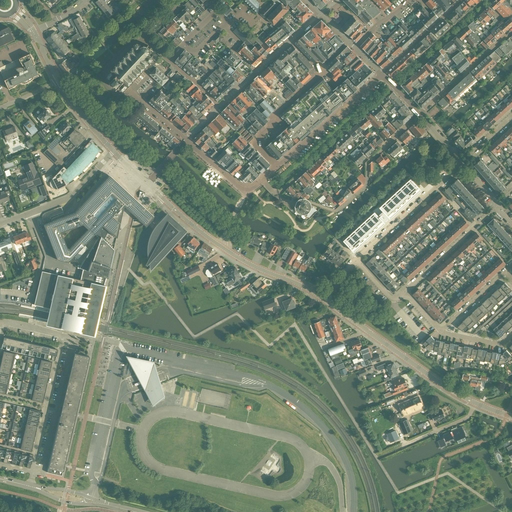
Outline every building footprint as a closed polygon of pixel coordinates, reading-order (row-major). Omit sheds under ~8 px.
[(197,5),(192,0),(189,0),(184,5),(186,7),(185,8),(190,13),(198,6),(197,5)] [(244,0),(258,14),(260,4),(255,0),(244,0)] [(272,0),(273,1),(260,14),(264,18),(277,4),(279,2),(280,4),(281,3),(285,7),(291,0),(272,0)] [(299,0),(291,0),(285,7),(288,10),(291,6),(294,8),(301,1),(299,0)] [(326,3),(322,0),(312,0),(319,8),(320,9),(326,3)] [(359,3),(355,0),(343,0),(356,13),(358,15),(360,18),(366,24),(372,18),(372,17),(366,10),(367,9),(360,2),(359,3)] [(372,18),(373,18),(380,12),(368,0),(355,0),(359,3),(360,2),(367,9),(366,10),(372,17),(372,18)] [(373,0),(383,10),(387,6),(383,1),(381,0),(373,0)] [(452,5),(448,0),(428,0),(426,3),(431,9),(437,4),(444,12),(451,5),(452,5)] [(505,0),(495,0),(490,5),(494,10),(495,9),(496,8),(505,0)] [(505,0),(496,8),(506,19),(511,12),(511,6),(510,4),(505,0)] [(100,7),(105,12),(115,3),(114,1),(108,6),(105,3),(100,7)] [(301,1),(294,8),(291,11),(303,23),(313,13),(301,2),(301,1)] [(464,2),(460,6),(465,12),(469,8),(464,2)] [(115,3),(105,12),(109,17),(116,11),(113,8),(117,5),(115,3)] [(281,3),(280,4),(279,5),(272,13),(270,12),(268,14),(270,15),(267,18),(274,25),(278,21),(288,10),(285,7),(281,3)] [(438,17),(441,15),(444,12),(437,4),(431,9),(433,10),(432,11),(433,11),(438,17)] [(222,11),(227,16),(233,10),(228,5),(222,11)] [(420,20),(427,27),(437,18),(438,17),(433,11),(431,12),(429,14),(422,6),(414,13),(420,20)] [(460,6),(456,9),(462,15),(465,12),(460,6)] [(489,7),(484,11),(490,17),(497,24),(499,22),(492,15),(495,13),(489,7)] [(187,21),(191,17),(189,15),(190,14),(184,9),(177,16),(182,21),(185,19),(187,21)] [(453,12),(458,18),(459,18),(462,15),(456,9),(453,12)] [(484,12),(480,15),(487,22),(491,19),(484,12)] [(487,22),(480,15),(477,18),(483,24),(487,28),(489,27),(486,24),(487,22)] [(69,20),(73,28),(77,26),(83,23),(80,17),(78,18),(77,16),(69,20)] [(177,16),(173,19),(179,26),(183,22),(182,21),(177,16)] [(353,16),(341,28),(349,35),(360,23),(353,16)] [(497,24),(505,33),(511,25),(511,16),(509,19),(505,23),(502,20),(497,24)] [(477,18),(474,21),(480,27),(484,31),(485,31),(486,30),(482,26),(483,24),(477,18)] [(173,19),(170,23),(177,29),(180,26),(179,26),(173,19)] [(280,23),(279,24),(288,36),(295,30),(284,19),(280,23)] [(427,27),(420,20),(420,21),(419,19),(418,19),(417,21),(417,22),(418,23),(411,29),(412,30),(413,29),(419,35),(427,27)] [(321,20),(313,27),(318,33),(322,37),(331,30),(321,20)] [(433,31),(438,36),(450,26),(445,20),(433,31)] [(474,21),(471,23),(477,30),(480,34),(482,32),(478,29),(480,27),(474,21)] [(76,31),(77,33),(86,29),(83,23),(77,26),(79,29),(76,31)] [(170,23),(167,25),(179,36),(182,34),(180,32),(180,31),(178,33),(175,31),(177,29),(170,23)] [(360,23),(349,35),(352,39),(360,31),(362,28),(365,30),(366,29),(360,23)] [(409,33),(410,32),(402,23),(398,26),(400,27),(407,34),(408,32),(409,33)] [(471,23),(468,26),(473,31),(478,36),(479,35),(475,31),(477,30),(471,23)] [(288,36),(279,24),(274,28),(271,24),(270,25),(273,30),(283,41),(288,36)] [(496,26),(493,28),(494,29),(501,36),(505,33),(497,24),(496,25),(496,26)] [(172,34),(177,39),(179,36),(167,25),(165,27),(172,34)] [(239,25),(233,31),(244,42),(247,39),(250,36),(239,25)] [(468,26),(457,35),(462,41),(465,38),(473,47),(478,43),(481,40),(478,36),(473,31),(468,26)] [(13,36),(12,33),(11,33),(8,27),(0,30),(0,45),(13,39),(13,36)] [(172,34),(165,27),(164,27),(160,31),(158,34),(164,40),(169,36),(170,37),(171,36),(174,39),(170,43),(175,47),(180,42),(177,39),(172,34)] [(318,33),(313,27),(304,35),(315,47),(316,46),(320,43),(318,41),(321,38),(317,34),(318,33)] [(390,37),(395,41),(403,50),(413,41),(407,34),(400,27),(390,37)] [(46,39),(50,44),(57,36),(56,35),(60,32),(56,28),(53,31),(54,32),(46,39)] [(493,29),(490,32),(491,33),(497,39),(501,36),(494,29),(493,28),(493,29)] [(86,29),(77,33),(72,37),(75,40),(78,39),(78,38),(79,37),(80,39),(83,38),(89,34),(86,29)] [(408,32),(407,34),(413,41),(419,35),(413,29),(412,30),(410,32),(409,33),(408,32)] [(487,37),(493,43),(497,40),(486,29),(486,30),(485,31),(489,35),(487,37)] [(283,41),(273,30),(268,34),(277,45),(283,41)] [(331,30),(322,37),(327,42),(335,34),(331,30)] [(265,31),(260,35),(272,50),(277,45),(268,34),(265,31)] [(357,34),(352,39),(356,42),(364,34),(360,31),(357,34)] [(431,32),(427,36),(432,42),(433,43),(437,39),(431,32)] [(212,40),(216,44),(219,41),(220,42),(224,38),(219,33),(212,40)] [(317,48),(328,59),(331,56),(331,55),(335,51),(327,42),(322,37),(318,33),(317,34),(321,38),(318,41),(320,43),(316,46),(318,47),(317,48)] [(365,51),(376,37),(372,33),(360,46),(365,51)] [(327,42),(335,51),(343,43),(335,34),(327,42)] [(260,35),(255,40),(268,53),(272,50),(260,35)] [(315,47),(304,35),(299,39),(311,51),(315,47)] [(457,35),(451,41),(460,51),(461,52),(467,46),(464,43),(462,41),(457,35)] [(489,46),(493,43),(487,37),(485,39),(482,35),(480,37),(483,40),(489,46)] [(57,36),(50,44),(61,58),(69,51),(58,38),(58,37),(57,36)] [(251,36),(248,40),(260,52),(265,56),(268,53),(255,40),(251,36)] [(376,37),(365,51),(368,54),(380,41),(376,37)] [(383,43),(384,45),(373,58),(378,64),(380,61),(381,61),(385,56),(391,61),(397,56),(403,50),(395,41),(390,37),(383,43)] [(424,38),(420,42),(427,49),(430,45),(430,44),(424,38)] [(499,47),(504,53),(506,55),(511,48),(511,42),(509,38),(499,47)] [(260,52),(248,40),(247,39),(244,42),(242,44),(260,61),(265,56),(260,52)] [(318,59),(311,51),(299,39),(295,43),(314,63),(318,59)] [(383,43),(380,41),(368,54),(373,58),(384,45),(383,43)] [(460,51),(451,41),(444,47),(449,52),(453,49),(455,51),(453,52),(456,55),(460,51)] [(479,45),(484,51),(488,47),(483,41),(479,45)] [(420,42),(414,48),(420,53),(421,54),(426,49),(420,42)] [(126,90),(146,68),(151,73),(150,74),(162,86),(169,79),(170,77),(171,78),(175,73),(172,70),(167,75),(168,75),(166,77),(157,67),(156,68),(151,63),(153,62),(154,59),(153,56),(150,55),(151,52),(151,48),(148,46),(144,45),(141,47),(140,44),(137,43),(134,44),(133,47),(108,74),(107,77),(108,79),(111,81),(111,82),(117,88),(118,88),(119,87),(119,88),(120,91),(123,92),(126,90)] [(260,61),(242,44),(237,49),(236,50),(240,54),(241,54),(249,62),(254,67),(260,61)] [(292,45),(286,51),(292,57),(298,51),(292,45)] [(340,53),(345,58),(352,51),(347,46),(340,53)] [(311,51),(318,59),(322,63),(323,64),(327,60),(326,59),(315,47),(311,51)] [(495,51),(499,55),(500,56),(504,53),(499,47),(495,51)] [(420,53),(414,48),(411,51),(416,56),(420,53)] [(444,63),(450,58),(442,49),(435,55),(439,60),(440,61),(441,60),(444,63)] [(175,62),(181,67),(192,55),(185,50),(175,62)] [(224,57),(226,59),(234,66),(236,68),(243,61),(231,50),(224,57)] [(293,58),(292,57),(286,51),(279,57),(284,62),(286,60),(294,68),(297,65),(294,61),(295,60),(293,58)] [(352,51),(345,58),(349,62),(356,56),(352,51)] [(411,51),(406,55),(412,62),(414,60),(413,58),(415,56),(411,51)] [(460,51),(456,55),(452,58),(457,64),(455,66),(456,67),(461,72),(470,63),(466,59),(461,52),(460,51)] [(489,56),(496,63),(501,59),(494,51),(489,56)] [(313,67),(299,52),(293,58),(295,60),(307,73),(313,67)] [(341,62),(345,58),(340,53),(336,57),(341,62)] [(16,75),(16,74),(4,80),(8,89),(13,87),(18,83),(22,81),(23,84),(28,81),(33,78),(38,76),(33,66),(32,67),(32,65),(34,64),(29,54),(18,59),(21,64),(24,68),(22,69),(22,68),(20,67),(18,67),(16,68),(15,69),(16,70),(17,71),(19,72),(19,73),(16,75)] [(402,59),(406,64),(409,62),(410,63),(412,62),(406,55),(402,59)] [(432,68),(440,61),(439,60),(435,55),(427,62),(432,68)] [(469,56),(466,59),(470,63),(476,58),(474,55),(470,58),(469,56)] [(489,55),(486,58),(492,64),(493,66),(496,63),(489,56),(489,55)] [(182,68),(186,71),(192,65),(190,63),(195,57),(193,56),(188,62),(182,68)] [(356,56),(349,62),(346,66),(350,69),(347,72),(348,73),(361,61),(356,56)] [(380,61),(378,64),(382,68),(391,61),(385,56),(381,61),(380,61)] [(224,69),(230,75),(238,82),(244,76),(236,69),(236,68),(234,66),(226,59),(221,64),(220,63),(214,57),(212,59),(213,60),(218,65),(219,66),(223,70),(224,69)] [(279,57),(275,62),(287,74),(289,77),(296,70),(294,68),(286,60),(284,62),(279,57)] [(341,62),(336,57),(326,67),(331,72),(341,62)] [(331,77),(336,82),(343,76),(339,72),(343,68),(349,62),(345,58),(335,68),(331,72),(333,75),(331,77)] [(486,58),(483,61),(490,69),(493,66),(486,58)] [(59,65),(62,69),(69,63),(66,59),(59,65)] [(186,71),(189,74),(195,68),(193,66),(196,63),(198,64),(200,62),(197,59),(195,61),(192,65),(186,71)] [(402,59),(399,62),(404,67),(407,65),(406,64),(402,59)] [(218,65),(213,60),(209,64),(213,68),(233,87),(237,83),(230,76),(230,75),(224,69),(223,70),(219,66),(218,65)] [(432,68),(438,74),(442,79),(442,80),(447,85),(450,82),(445,77),(451,72),(444,63),(441,60),(440,61),(432,68)] [(365,64),(361,61),(348,73),(351,76),(349,77),(349,78),(365,64)] [(483,61),(480,64),(487,72),(490,69),(483,61)] [(195,68),(189,74),(193,78),(199,71),(197,69),(200,66),(201,68),(203,66),(200,62),(198,64),(195,68)] [(210,73),(211,74),(219,82),(228,91),(233,87),(213,68),(209,64),(207,62),(204,64),(206,66),(207,66),(212,71),(210,73)] [(281,80),(287,74),(275,62),(269,67),(278,77),(281,80)] [(399,62),(395,65),(400,70),(404,67),(399,62)] [(438,74),(427,62),(423,66),(432,78),(433,79),(438,74)] [(69,63),(62,69),(65,73),(73,67),(69,63)] [(355,84),(370,69),(365,64),(349,78),(355,83),(355,84)] [(480,64),(477,66),(484,75),(487,72),(480,64)] [(395,65),(391,68),(397,74),(400,70),(395,65)] [(203,66),(201,68),(200,69),(201,70),(197,74),(200,76),(204,73),(205,74),(208,71),(205,68),(203,66)] [(423,66),(421,68),(428,76),(431,79),(432,78),(423,66)] [(477,66),(474,69),(482,77),(484,75),(477,66)] [(261,74),(269,83),(271,84),(274,81),(277,83),(278,82),(280,84),(281,83),(284,86),(285,85),(284,84),(282,82),(282,81),(281,80),(278,77),(269,67),(261,74)] [(397,74),(391,68),(386,73),(392,78),(397,74)] [(421,68),(418,71),(424,79),(425,78),(428,81),(429,80),(426,77),(428,76),(421,68)] [(375,74),(370,69),(355,84),(359,88),(375,74)] [(482,77),(474,69),(471,72),(478,80),(482,77)] [(424,79),(418,71),(415,74),(420,80),(421,81),(424,79)] [(299,80),(303,84),(311,76),(307,73),(299,80)] [(470,73),(466,77),(472,84),(476,80),(470,73)] [(219,82),(211,74),(208,78),(213,83),(224,95),(228,91),(219,82)] [(268,82),(261,74),(259,77),(266,84),(268,82)] [(336,82),(338,84),(342,80),(346,76),(344,74),(343,76),(336,82)] [(415,74),(410,78),(413,82),(416,79),(418,81),(419,80),(419,81),(420,80),(415,74)] [(266,84),(259,77),(255,80),(268,94),(273,99),(276,96),(271,92),(270,93),(269,91),(271,89),(267,84),(266,84)] [(440,91),(444,87),(437,79),(436,77),(431,82),(433,84),(440,91)] [(466,77),(461,81),(468,88),(472,84),(466,77)] [(213,83),(208,78),(201,85),(206,90),(213,83)] [(272,142),(266,147),(277,160),(283,155),(288,150),(289,150),(294,145),(294,146),(300,141),(311,131),(316,127),(322,121),(327,117),(333,111),(338,107),(343,102),(348,98),(348,97),(352,94),(357,90),(357,89),(347,78),(342,83),(343,83),(339,86),(338,86),(336,87),(333,90),(326,82),(323,78),(299,98),(295,101),(295,102),(280,115),(284,120),(284,119),(290,126),(288,127),(282,132),(277,137),(272,142)] [(289,89),(293,93),(299,87),(293,81),(290,78),(284,84),(285,85),(289,89)] [(293,81),(299,87),(303,84),(299,80),(297,78),(293,81)] [(410,85),(413,82),(410,78),(401,85),(410,96),(415,91),(410,85)] [(420,91),(424,87),(418,81),(419,81),(419,80),(418,81),(416,79),(413,82),(410,85),(415,91),(418,89),(420,91)] [(268,94),(255,80),(251,84),(263,97),(269,103),(273,99),(268,94)] [(422,94),(433,84),(431,82),(430,81),(429,82),(424,87),(420,91),(422,94)] [(461,81),(457,85),(463,92),(468,88),(461,81)] [(192,82),(185,89),(188,93),(196,85),(192,82)] [(224,95),(213,83),(206,90),(209,93),(209,92),(218,101),(224,95)] [(263,97),(251,84),(245,89),(257,103),(263,97)] [(440,91),(433,84),(428,88),(435,95),(440,91)] [(457,85),(453,89),(459,96),(463,92),(457,85)] [(202,107),(210,100),(205,95),(204,96),(201,94),(202,93),(201,91),(197,87),(189,94),(192,97),(202,107)] [(415,100),(422,108),(435,95),(428,88),(422,94),(415,100)] [(294,94),(293,93),(289,89),(284,93),(285,93),(283,95),(288,100),(294,94)] [(410,96),(415,100),(422,94),(420,91),(418,89),(415,91),(410,96)] [(459,96),(453,89),(448,93),(454,100),(459,96)] [(165,106),(169,103),(169,102),(168,103),(166,101),(169,99),(166,97),(167,96),(164,94),(160,90),(156,95),(156,96),(155,97),(154,96),(149,102),(159,112),(160,112),(165,106)] [(176,95),(174,98),(173,98),(179,104),(180,103),(197,121),(202,116),(184,99),(186,97),(185,96),(183,97),(179,92),(176,95)] [(236,98),(263,127),(269,121),(266,118),(262,114),(243,93),(242,92),(236,98)] [(391,116),(391,117),(388,119),(391,122),(398,129),(403,125),(414,115),(403,102),(397,97),(393,92),(386,98),(381,103),(385,108),(391,102),(396,107),(394,109),(394,110),(395,112),(391,116)] [(450,104),(454,100),(448,93),(444,97),(450,104)] [(187,97),(186,97),(184,99),(202,116),(207,112),(202,107),(192,97),(191,99),(189,96),(187,97)] [(173,98),(174,98),(173,97),(170,101),(176,107),(174,109),(175,110),(176,110),(179,114),(181,115),(184,112),(177,106),(179,104),(173,98)] [(257,103),(265,111),(262,114),(266,118),(275,110),(269,103),(263,97),(257,103)] [(256,120),(236,98),(235,98),(230,103),(247,120),(248,119),(252,124),(256,120)] [(438,103),(444,109),(449,105),(443,98),(438,103)] [(215,104),(210,100),(202,107),(207,112),(207,111),(207,112),(215,104)] [(170,104),(169,103),(165,106),(160,112),(163,115),(167,110),(170,107),(169,106),(170,104)] [(180,103),(179,104),(177,106),(184,112),(195,123),(197,121),(180,103)] [(504,103),(501,106),(506,112),(509,108),(504,103)] [(247,121),(246,121),(230,104),(226,107),(242,123),(243,124),(247,121)] [(380,104),(365,117),(371,123),(377,129),(380,126),(383,123),(380,120),(377,118),(380,116),(381,118),(384,116),(382,114),(386,111),(380,104)] [(501,106),(497,109),(502,115),(506,112),(501,106)] [(170,107),(163,115),(168,119),(176,110),(175,110),(173,111),(172,110),(171,110),(172,108),(170,107)] [(242,123),(226,107),(222,112),(237,127),(242,123)] [(497,109),(494,112),(499,118),(502,115),(497,109)] [(43,125),(40,128),(44,133),(50,128),(45,122),(47,120),(46,119),(50,116),(49,113),(50,111),(48,110),(47,110),(46,111),(46,110),(42,113),(42,112),(39,115),(39,116),(42,119),(39,121),(43,125)] [(137,124),(140,122),(147,114),(142,110),(135,118),(139,121),(136,124),(137,124)] [(179,114),(176,110),(168,119),(172,122),(179,114)] [(195,123),(184,112),(181,115),(182,116),(181,117),(182,118),(181,120),(190,128),(195,123)] [(494,112),(490,116),(495,121),(499,118),(494,112)] [(147,114),(140,122),(137,124),(139,126),(141,123),(144,126),(151,118),(147,114)] [(179,114),(172,122),(181,129),(185,133),(190,128),(181,120),(182,118),(181,117),(182,116),(181,115),(179,114)] [(211,122),(215,126),(217,127),(229,139),(237,130),(235,129),(229,122),(228,123),(225,121),(219,114),(211,122)] [(486,117),(485,117),(492,124),(495,121),(490,116),(487,118),(486,117)] [(365,117),(362,120),(367,127),(371,123),(365,117)] [(483,122),(488,128),(492,124),(485,117),(482,120),(483,122)] [(151,118),(144,126),(149,129),(156,121),(151,118)] [(28,130),(32,135),(38,130),(29,120),(24,125),(25,126),(24,126),(24,127),(24,128),(26,131),(28,130)] [(247,121),(243,124),(254,135),(258,132),(257,132),(259,130),(263,127),(256,120),(252,124),(248,120),(247,120),(246,121),(247,121)] [(362,120),(358,123),(363,129),(364,130),(367,127),(362,120)] [(149,129),(146,132),(148,133),(150,130),(153,133),(160,125),(156,121),(149,129)] [(426,131),(417,122),(417,121),(409,128),(418,138),(426,131)] [(60,136),(59,137),(62,140),(69,134),(66,132),(71,127),(68,125),(69,124),(69,123),(67,122),(66,122),(59,129),(57,131),(60,134),(59,135),(60,136)] [(215,126),(211,122),(203,130),(211,139),(212,139),(217,143),(216,144),(217,146),(221,149),(224,146),(230,140),(229,139),(217,127),(215,126)] [(389,122),(387,124),(385,126),(393,134),(396,130),(389,122)] [(483,122),(480,125),(485,131),(488,128),(483,122)] [(363,129),(358,123),(353,128),(357,133),(357,134),(359,136),(360,137),(362,135),(360,132),(363,129)] [(160,125),(153,133),(150,137),(151,138),(154,135),(158,138),(162,140),(163,139),(169,132),(160,125)] [(480,125),(476,128),(481,134),(485,131),(480,125)] [(5,129),(1,130),(3,136),(5,136),(6,141),(12,138),(12,140),(18,138),(14,126),(11,128),(9,129),(9,128),(5,130),(5,129)] [(242,126),(238,131),(250,143),(251,142),(255,138),(242,126)] [(44,133),(40,128),(42,130),(39,133),(44,139),(47,136),(44,133)] [(353,128),(348,133),(354,139),(356,141),(358,139),(357,138),(359,136),(357,134),(357,133),(353,128)] [(481,134),(476,128),(473,132),(478,137),(481,134)] [(55,139),(48,147),(49,148),(57,155),(61,151),(56,147),(59,143),(68,151),(70,149),(71,150),(83,138),(74,129),(63,142),(62,141),(60,143),(55,139)] [(384,129),(379,133),(386,140),(390,136),(384,129)] [(198,135),(210,147),(213,150),(217,146),(216,144),(217,143),(212,139),(211,139),(203,130),(198,135)] [(237,130),(229,139),(230,140),(232,143),(225,150),(224,148),(224,149),(225,150),(216,159),(216,160),(220,164),(221,163),(229,171),(233,175),(234,175),(238,178),(237,178),(238,179),(250,166),(259,175),(261,173),(262,173),(265,170),(271,165),(261,155),(257,150),(256,151),(253,147),(250,143),(238,131),(237,130)] [(406,131),(403,134),(410,141),(413,138),(406,131)] [(174,137),(169,132),(163,139),(168,144),(174,137)] [(474,137),(472,139),(469,137),(464,141),(460,136),(456,139),(454,138),(458,134),(456,132),(449,138),(460,151),(465,147),(466,148),(476,139),(474,137)] [(511,139),(505,132),(502,135),(507,141),(509,139),(511,141),(511,139)] [(347,133),(343,137),(349,144),(353,147),(355,146),(351,142),(353,140),(347,133)] [(410,141),(403,134),(399,137),(406,145),(410,141)] [(210,147),(198,135),(193,140),(206,151),(210,147)] [(502,135),(499,138),(505,146),(506,146),(507,148),(506,148),(508,150),(510,149),(508,147),(509,146),(507,144),(505,142),(507,141),(502,135)] [(369,140),(377,148),(384,142),(380,137),(377,139),(376,138),(374,136),(369,140)] [(181,142),(174,137),(168,144),(174,149),(181,142)] [(343,137),(340,140),(346,147),(349,144),(343,137)] [(499,138),(495,142),(500,147),(502,145),(504,147),(505,146),(499,138)] [(26,142),(28,148),(34,146),(29,140),(26,142)] [(340,140),(336,143),(342,150),(346,147),(340,140)] [(394,144),(387,150),(393,157),(395,158),(401,153),(403,155),(409,150),(405,145),(402,147),(397,141),(394,144)] [(49,183),(49,184),(49,185),(50,185),(50,186),(50,187),(51,187),(51,188),(52,188),(53,189),(54,189),(55,189),(56,189),(57,189),(58,189),(59,188),(60,188),(61,188),(61,187),(62,187),(63,186),(64,186),(65,186),(66,185),(67,185),(68,184),(69,183),(70,183),(71,182),(72,182),(73,181),(74,180),(75,179),(76,179),(77,178),(78,177),(79,176),(80,175),(81,174),(101,153),(89,142),(64,168),(63,167),(63,166),(54,176),(52,179),(51,179),(50,180),(50,181),(49,182),(49,183)] [(368,145),(366,147),(372,153),(375,150),(367,142),(365,143),(368,145)] [(495,142),(492,145),(498,152),(500,151),(499,149),(500,147),(495,142)] [(336,144),(333,147),(337,152),(340,150),(340,151),(341,153),(343,151),(342,150),(336,144)] [(364,145),(362,146),(364,148),(363,150),(363,151),(368,156),(372,153),(366,147),(364,145)] [(495,152),(497,154),(499,155),(500,154),(498,152),(492,145),(488,148),(493,154),(495,152)] [(217,146),(213,150),(209,154),(213,157),(221,149),(217,146)] [(333,147),(329,150),(336,158),(339,155),(338,152),(337,152),(333,147)] [(49,148),(44,153),(56,164),(58,166),(60,168),(64,163),(57,155),(49,148)] [(357,149),(350,155),(353,158),(352,158),(358,164),(366,157),(364,155),(365,154),(362,150),(361,149),(359,150),(357,149)] [(329,150),(325,154),(330,159),(332,156),(333,157),(335,160),(333,162),(334,164),(338,160),(336,158),(329,150)] [(325,154),(321,157),(326,162),(330,159),(325,154)] [(376,160),(381,166),(384,164),(385,165),(390,160),(386,156),(383,158),(381,155),(376,160)] [(499,164),(491,155),(490,157),(497,165),(499,164)] [(321,157),(318,160),(325,168),(326,166),(330,170),(332,169),(331,167),(321,157)] [(505,187),(480,160),(480,159),(473,165),(498,193),(505,187)] [(318,160),(315,163),(321,171),(325,168),(318,160)] [(18,183),(17,186),(19,188),(20,187),(21,191),(29,188),(40,183),(36,174),(31,163),(27,165),(23,166),(25,170),(26,174),(26,175),(25,175),(25,176),(25,177),(25,178),(26,178),(18,181),(18,183)] [(315,163),(308,170),(315,177),(321,171),(315,163)] [(238,179),(243,182),(244,181),(246,183),(248,180),(251,183),(259,175),(250,166),(238,179)] [(511,177),(504,168),(502,170),(510,179),(511,177)] [(319,182),(315,177),(308,170),(304,173),(306,175),(308,178),(309,180),(311,178),(315,183),(313,184),(315,186),(319,182)] [(304,173),(300,176),(306,183),(307,183),(308,181),(312,185),(313,184),(315,183),(311,178),(309,180),(308,178),(306,175),(304,173)] [(348,185),(355,193),(364,185),(365,182),(365,179),(365,178),(361,174),(357,178),(350,183),(348,185)] [(337,175),(334,178),(330,182),(333,185),(340,178),(337,175)] [(42,271),(34,305),(93,319),(101,295),(102,294),(102,293),(102,291),(106,277),(107,278),(114,250),(104,240),(108,229),(116,237),(123,207),(143,225),(144,224),(150,218),(152,215),(140,205),(109,176),(105,180),(75,213),(49,223),(43,225),(57,260),(68,263),(94,234),(89,228),(69,249),(67,249),(61,233),(82,224),(90,216),(95,219),(88,227),(98,238),(81,265),(77,265),(77,268),(81,268),(83,269),(80,280),(42,271)] [(307,183),(306,183),(300,176),(297,180),(303,186),(305,188),(307,187),(309,189),(311,187),(307,183)] [(347,237),(344,241),(352,249),(377,226),(379,228),(385,223),(384,223),(389,218),(390,219),(395,214),(393,211),(418,188),(410,179),(407,182),(408,183),(406,185),(405,184),(402,187),(402,188),(401,190),(400,189),(397,192),(397,193),(396,194),(395,193),(391,196),(392,197),(391,199),(390,198),(386,201),(387,202),(386,203),(385,202),(380,207),(379,206),(373,212),(374,213),(369,217),(370,218),(368,220),(367,219),(364,222),(365,223),(363,224),(362,223),(359,227),(360,228),(358,229),(357,228),(354,231),(355,232),(353,234),(352,233),(349,236),(350,237),(348,238),(347,237)] [(461,212),(471,223),(473,220),(472,219),(484,209),(457,179),(445,190),(444,188),(441,191),(451,201),(454,199),(449,194),(454,190),(457,192),(470,207),(468,209),(467,208),(464,210),(461,212)] [(39,186),(42,196),(47,195),(44,185),(39,186)] [(6,186),(0,188),(0,194),(3,202),(4,202),(4,203),(8,200),(7,196),(10,195),(6,186)] [(286,190),(293,197),(295,195),(298,198),(301,195),(299,193),(297,193),(294,190),(290,186),(286,190)] [(341,194),(340,192),(340,193),(334,187),(332,188),(335,191),(334,192),(337,195),(333,197),(340,205),(346,200),(342,195),(341,194)] [(348,188),(341,194),(342,195),(346,200),(353,194),(348,188)] [(440,192),(436,196),(444,204),(445,203),(444,201),(446,199),(440,192)] [(324,200),(329,205),(333,200),(329,196),(324,200)] [(436,196),(432,199),(439,206),(440,204),(442,206),(444,204),(436,196)] [(455,200),(464,210),(465,208),(456,198),(455,200)] [(432,199),(429,202),(437,211),(438,209),(437,207),(439,206),(432,199)] [(307,208),(308,206),(307,205),(306,203),(305,202),(303,202),(302,202),(300,203),(299,204),(299,206),(299,207),(299,209),(301,210),(302,211),(304,211),(305,210),(307,209),(307,208)] [(429,202),(426,206),(432,212),(433,211),(435,212),(437,211),(429,202)] [(304,213),(309,217),(313,212),(317,210),(311,206),(307,212),(304,213)] [(426,206),(422,209),(430,217),(431,216),(430,214),(432,212),(426,206)] [(422,209),(419,212),(426,220),(425,218),(426,217),(428,219),(430,217),(422,209)] [(148,248),(148,250),(148,251),(148,253),(148,255),(148,256),(148,258),(149,261),(151,271),(168,252),(188,231),(177,220),(173,216),(170,213),(168,212),(167,213),(163,218),(162,219),(159,223),(157,224),(156,225),(155,227),(154,228),(153,229),(153,231),(152,232),(151,234),(151,235),(150,237),(149,238),(149,240),(149,241),(148,243),(148,245),(148,246),(148,248)] [(419,212),(415,215),(423,224),(424,225),(425,225),(426,224),(424,222),(426,220),(419,212)] [(415,215),(412,218),(418,225),(419,223),(421,225),(423,224),(415,215)] [(412,218),(408,222),(416,230),(417,228),(416,226),(418,225),(412,218)] [(501,240),(511,252),(511,238),(493,218),(486,224),(499,238),(501,241),(501,240)] [(460,222),(465,228),(469,225),(463,219),(460,222)] [(408,222),(405,225),(411,231),(412,230),(414,231),(416,230),(408,222)] [(456,225),(462,231),(465,228),(460,222),(456,225)] [(401,228),(409,236),(410,235),(409,233),(411,231),(405,225),(401,228)] [(453,229),(458,234),(462,231),(456,225),(453,229)] [(401,228),(398,231),(404,238),(405,236),(407,238),(409,236),(401,228)] [(449,232),(455,237),(458,234),(453,229),(449,232)] [(398,231),(394,235),(402,243),(403,241),(402,239),(404,238),(398,231)] [(19,234),(22,243),(23,247),(32,243),(31,239),(29,234),(26,235),(24,232),(19,234)] [(455,237),(449,232),(446,235),(451,241),(455,237)] [(446,235),(444,233),(441,236),(443,238),(442,238),(448,244),(451,241),(446,235)] [(476,233),(472,236),(480,244),(481,242),(479,240),(481,238),(476,233)] [(16,245),(22,243),(19,234),(13,237),(16,245)] [(482,235),(489,242),(490,241),(484,234),(482,235)] [(250,244),(258,247),(260,242),(257,240),(258,237),(253,235),(252,238),(250,244)] [(394,235),(391,238),(397,244),(398,243),(400,244),(402,243),(394,235)] [(472,236),(469,239),(474,245),(476,244),(478,245),(480,244),(472,236)] [(8,238),(1,241),(6,253),(9,252),(13,251),(12,247),(8,238)] [(196,247),(200,244),(199,243),(199,242),(198,241),(197,241),(194,238),(188,243),(189,244),(187,247),(194,252),(197,248),(196,247)] [(391,238),(387,241),(395,249),(397,248),(395,246),(397,244),(391,238)] [(442,238),(439,241),(444,247),(448,244),(442,238)] [(469,239),(465,242),(473,250),(474,249),(473,247),(474,245),(469,239)] [(387,241),(384,244),(390,251),(391,249),(393,251),(395,249),(387,241)] [(439,241),(436,245),(441,250),(444,247),(439,241)] [(269,244),(263,242),(261,249),(266,251),(269,244)] [(270,254),(271,255),(273,255),(278,247),(277,246),(279,244),(275,242),(274,245),(271,243),(267,252),(270,253),(270,254)] [(465,242),(462,246),(467,251),(469,250),(471,252),(473,250),(465,242)] [(204,243),(198,252),(207,258),(209,254),(209,255),(212,249),(213,249),(204,243)] [(390,251),(384,244),(380,248),(388,256),(390,254),(388,252),(390,251)] [(174,249),(180,257),(185,253),(179,245),(174,249)] [(436,245),(432,248),(437,253),(441,250),(436,245)] [(462,246),(458,249),(466,257),(467,255),(466,253),(467,251),(462,246)] [(323,254),(327,257),(332,250),(328,247),(323,254)] [(286,261),(292,265),(298,254),(287,248),(282,258),(286,260),(286,261)] [(432,248),(429,251),(434,257),(437,253),(432,248)] [(458,249),(455,252),(460,258),(462,257),(464,258),(466,257),(458,249)] [(496,251),(503,258),(505,256),(501,253),(503,251),(501,249),(499,251),(498,249),(496,251)] [(327,257),(331,260),(336,253),(332,250),(327,257)] [(429,251),(425,254),(430,260),(434,257),(429,251)] [(455,252),(451,255),(459,263),(460,262),(459,260),(460,258),(455,252)] [(331,260),(334,263),(340,256),(336,253),(331,260)] [(425,254),(422,257),(427,263),(430,260),(425,254)] [(293,265),(298,268),(303,260),(300,259),(301,257),(298,255),(293,265)] [(302,271),(304,272),(308,265),(307,265),(308,263),(312,261),(312,258),(307,255),(306,255),(304,259),(302,262),(299,269),(300,270),(301,271),(302,271)] [(451,255),(448,258),(453,264),(455,263),(457,265),(459,263),(451,255)] [(340,256),(334,263),(338,266),(344,259),(340,256)] [(38,257),(29,261),(32,270),(36,268),(37,268),(39,260),(38,257)] [(365,263),(369,267),(376,261),(372,257),(365,263)] [(422,257),(418,260),(423,266),(427,263),(422,257)] [(448,258),(444,262),(452,270),(453,268),(452,266),(453,264),(448,258)] [(500,258),(496,261),(501,267),(505,264),(500,258)] [(418,260),(415,264),(420,269),(423,266),(418,260)] [(369,267),(373,271),(379,265),(376,261),(369,267)] [(398,267),(399,265),(400,264),(401,265),(400,266),(404,270),(406,268),(400,261),(398,263),(396,265),(398,267)] [(496,261),(493,265),(498,270),(501,267),(496,261)] [(208,269),(212,275),(221,270),(217,263),(214,265),(213,262),(208,265),(210,268),(208,269)] [(444,262),(441,265),(446,271),(448,269),(450,271),(452,270),(444,262)] [(415,264),(411,267),(416,273),(420,269),(415,264)] [(187,271),(189,276),(200,270),(198,265),(187,271)] [(373,271),(376,275),(383,269),(379,265),(373,271)] [(441,265),(437,268),(445,276),(446,275),(445,272),(446,271),(441,265)] [(493,265),(489,268),(494,274),(498,270),(493,265)] [(229,274),(231,277),(238,272),(235,267),(228,271),(227,272),(226,272),(224,273),(226,276),(229,274)] [(411,267),(408,270),(413,276),(416,273),(411,267)] [(437,268),(434,271),(439,277),(441,276),(443,278),(445,276),(437,268)] [(485,269),(484,270),(491,277),(494,274),(489,268),(486,270),(485,269)] [(376,275),(379,278),(386,272),(383,269),(376,275)] [(413,276),(408,270),(404,274),(409,279),(413,276)] [(485,271),(482,274),(487,280),(491,277),(484,270),(485,271)] [(434,271),(430,275),(438,283),(439,281),(438,279),(439,277),(434,271)] [(238,272),(231,277),(233,279),(227,283),(229,287),(233,284),(234,287),(241,283),(239,279),(242,278),(238,272)] [(379,278),(383,282),(389,276),(386,272),(379,278)] [(482,274),(479,277),(479,278),(484,283),(487,280),(482,274)] [(438,283),(430,275),(427,278),(432,284),(434,282),(436,284),(438,283)] [(383,282),(386,285),(393,279),(389,276),(383,282)] [(253,284),(249,286),(256,294),(259,292),(263,288),(266,285),(263,281),(263,282),(262,282),(258,278),(254,283),(253,283),(253,284)] [(479,278),(475,281),(480,287),(484,283),(479,278)] [(386,285),(389,289),(396,283),(393,279),(386,285)] [(475,281),(472,284),(477,290),(480,287),(475,281)] [(239,288),(241,291),(250,284),(248,282),(239,288)] [(396,283),(389,289),(393,293),(399,286),(396,283)] [(502,286),(500,288),(506,295),(508,293),(511,290),(504,283),(501,286),(502,286)] [(472,284),(468,287),(473,293),(477,290),(472,284)] [(468,287),(465,290),(470,296),(473,293),(468,287)] [(498,289),(494,292),(501,299),(505,296),(504,296),(506,295),(500,288),(498,290),(498,289)] [(412,294),(415,298),(421,293),(418,289),(412,294)] [(465,290),(461,294),(466,299),(470,296),(465,290)] [(492,295),(490,297),(496,303),(498,302),(501,299),(494,292),(491,295),(492,295)] [(415,298),(419,301),(424,296),(421,293),(415,298)] [(461,294),(458,297),(463,303),(466,299),(461,294)] [(419,301),(422,305),(428,300),(424,296),(419,301)] [(458,297),(454,300),(459,306),(463,303),(458,297)] [(488,298),(485,301),(492,308),(495,305),(496,303),(490,297),(489,299),(488,298)] [(262,302),(265,310),(276,305),(273,298),(262,302)] [(283,302),(281,305),(284,311),(286,310),(295,307),(295,306),(295,305),(296,304),(295,304),(295,303),(294,303),(292,298),(283,302)] [(422,305),(425,309),(431,303),(428,300),(422,305)] [(459,306),(454,300),(451,303),(456,309),(459,306)] [(425,309),(428,312),(434,307),(436,305),(433,301),(431,303),(425,309)] [(482,304),(481,306),(487,312),(488,311),(489,311),(492,308),(485,301),(482,304)] [(428,312),(432,316),(437,310),(439,308),(437,306),(435,308),(434,307),(428,312)] [(478,307),(475,310),(482,317),(485,314),(487,312),(481,306),(479,307),(478,307)] [(441,314),(437,310),(432,316),(435,319),(441,314)] [(473,313),(471,315),(477,321),(479,320),(482,317),(475,310),(472,313),(473,313)] [(441,314),(435,319),(438,323),(444,317),(441,314)] [(468,316),(465,319),(472,326),(475,323),(477,321),(471,315),(469,316),(468,316)] [(328,318),(330,324),(337,321),(336,319),(337,318),(336,317),(336,316),(335,316),(328,318)] [(506,317),(503,320),(510,328),(511,325),(511,323),(511,324),(511,323),(511,320),(508,316),(506,317)] [(472,326),(465,319),(462,321),(463,322),(458,327),(460,329),(461,331),(463,332),(465,332),(469,329),(472,326)] [(500,323),(498,325),(504,331),(506,330),(510,328),(503,320),(499,323),(500,323)] [(314,324),(311,324),(315,335),(316,335),(316,337),(318,336),(319,338),(325,336),(322,327),(320,321),(314,324)] [(330,324),(332,330),(340,327),(339,326),(340,326),(339,324),(338,324),(337,321),(330,324)] [(504,331),(498,325),(496,326),(493,329),(500,337),(503,334),(502,333),(504,331)] [(332,330),(334,336),(342,333),(341,330),(340,327),(340,328),(340,327),(332,330)] [(342,333),(334,336),(336,342),(344,339),(344,338),(343,335),(342,333)] [(425,349),(428,351),(434,341),(432,339),(433,338),(431,336),(423,343),(426,347),(425,348),(425,349)] [(6,350),(9,351),(12,340),(4,338),(1,349),(2,349),(3,344),(7,345),(6,350)] [(351,352),(360,349),(359,347),(361,346),(361,345),(362,345),(361,343),(360,343),(359,339),(354,341),(351,342),(351,343),(350,343),(351,345),(352,345),(353,349),(350,350),(351,352)] [(13,352),(17,353),(19,342),(12,340),(9,351),(11,346),(14,347),(13,352)] [(433,351),(437,352),(440,341),(437,341),(434,341),(428,351),(431,352),(433,353),(433,351)] [(442,352),(445,353),(447,342),(444,341),(444,343),(442,342),(443,342),(440,341),(437,354),(441,355),(442,352)] [(21,354),(24,355),(27,344),(19,342),(17,353),(18,348),(22,349),(21,354)] [(447,354),(451,355),(454,344),(451,344),(450,344),(450,342),(447,342),(445,353),(447,353),(447,354)] [(28,356),(32,356),(34,345),(27,344),(24,355),(25,355),(26,350),(30,350),(28,356)] [(328,349),(331,355),(346,349),(344,344),(328,349)] [(455,358),(458,359),(459,355),(461,345),(458,344),(458,346),(457,345),(454,344),(451,355),(456,356),(455,358)] [(36,357),(40,358),(42,347),(34,345),(32,356),(33,351),(37,352),(36,357)] [(461,357),(466,358),(468,347),(465,346),(465,347),(464,347),(464,345),(461,345),(459,355),(458,359),(459,355),(462,356),(461,357)] [(44,359),(47,360),(50,349),(42,347),(40,358),(41,353),(45,354),(44,359)] [(361,352),(362,355),(370,352),(371,351),(370,349),(369,349),(369,347),(360,350),(360,349),(351,352),(349,353),(351,356),(361,352)] [(470,358),(473,358),(475,348),(472,347),(472,348),(471,348),(468,347),(466,358),(470,359),(470,358)] [(475,360),(480,361),(482,350),(479,349),(479,350),(478,350),(478,348),(475,348),(473,358),(476,359),(475,360)] [(50,349),(47,360),(49,355),(53,356),(51,361),(55,362),(58,351),(50,349)] [(484,361),(487,361),(489,350),(486,350),(486,351),(485,351),(482,350),(480,361),(484,362),(484,361)] [(490,363),(494,364),(496,353),(493,352),(493,353),(492,353),(492,351),(489,350),(487,361),(490,362),(490,363)] [(504,353),(502,355),(504,363),(507,362),(509,360),(510,361),(511,359),(511,356),(506,350),(504,352),(504,353)] [(360,361),(370,358),(372,357),(371,355),(372,354),(371,352),(370,352),(362,355),(363,358),(353,362),(354,364),(360,361)] [(47,473),(62,476),(89,357),(89,356),(75,353),(74,353),(47,473)] [(496,353),(494,364),(498,364),(501,364),(504,363),(502,355),(499,354),(499,353),(496,353)] [(366,366),(372,363),(372,362),(381,359),(379,354),(372,357),(370,358),(364,361),(366,366)] [(142,385),(153,406),(165,397),(160,378),(157,371),(155,362),(126,355),(138,378),(142,385)] [(386,367),(388,372),(396,369),(396,368),(396,367),(395,366),(393,363),(386,366),(385,364),(376,367),(377,370),(386,367)] [(336,366),(331,368),(335,377),(340,375),(336,366)] [(384,379),(385,381),(388,380),(391,379),(390,378),(398,375),(397,372),(398,371),(397,369),(396,369),(388,372),(390,377),(387,378),(384,379)] [(0,371),(0,377),(10,379),(11,375),(0,371)] [(395,390),(391,391),(393,395),(408,389),(407,385),(404,378),(402,379),(401,377),(396,380),(395,378),(387,382),(388,384),(394,382),(395,385),(394,386),(395,390)] [(470,387),(473,388),(474,386),(475,387),(475,389),(479,390),(480,387),(481,379),(480,379),(480,378),(478,378),(472,377),(471,378),(469,385),(470,385),(470,387)] [(423,407),(419,396),(400,404),(404,415),(423,407)] [(441,418),(445,416),(442,410),(438,411),(437,410),(434,412),(434,413),(432,414),(431,412),(427,414),(430,420),(433,419),(434,421),(437,420),(438,421),(441,418)] [(394,425),(401,441),(406,440),(404,435),(412,432),(408,420),(394,425)] [(453,436),(455,440),(465,436),(465,434),(466,434),(464,431),(463,431),(462,427),(457,429),(457,427),(451,429),(452,431),(443,435),(445,439),(453,436)] [(390,443),(399,439),(395,431),(387,435),(390,443)] [(438,441),(440,447),(446,445),(443,439),(438,441)] [(3,463),(7,464),(10,450),(7,449),(6,451),(2,450),(3,448),(2,448),(0,458),(0,460),(1,457),(5,458),(3,463)] [(11,465),(15,465),(18,452),(14,451),(14,453),(10,452),(10,450),(7,464),(8,459),(12,460),(11,465)] [(19,466),(22,467),(25,454),(22,453),(21,455),(18,454),(18,452),(15,465),(16,461),(20,462),(19,466)] [(25,454),(22,467),(23,467),(24,462),(27,463),(26,468),(30,469),(33,455),(30,454),(29,457),(25,456),(26,454),(25,454)]
